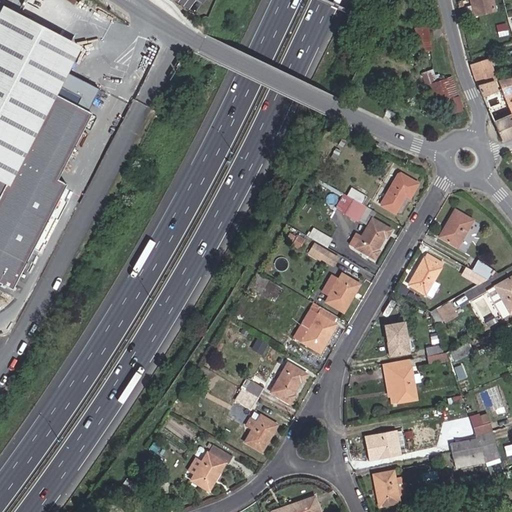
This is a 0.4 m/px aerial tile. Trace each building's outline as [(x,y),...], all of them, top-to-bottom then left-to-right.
[(470,0),(475,17),(496,12),(492,0),(470,0)] [(5,7),(1,15),(0,15),(0,182),(10,187),(23,162),(57,180),(91,114),(57,96),(71,69),(107,58),(101,41),(96,43),(82,47),(71,42),(5,7)] [(0,283),(14,290),(67,185),(57,180),(23,162),(10,187),(0,182),(0,15),(1,15),(0,14),(0,283)] [(418,53),(431,52),(427,26),(415,28),(418,53)] [(76,33),(71,42),(82,47),(96,43),(93,33),(86,30),(76,33)] [(493,64),(504,61),(502,55),(491,58),(493,64)] [(498,80),(495,80),(489,59),(471,65),(474,79),(477,85),(483,98),(502,91),(498,80)] [(449,116),(464,111),(452,77),(437,82),(433,70),(421,74),(432,106),(444,101),(449,116)] [(511,78),(498,80),(502,91),(511,115),(511,78)] [(502,142),(511,137),(511,115),(502,91),(483,98),(502,142)] [(406,195),(410,197),(418,184),(400,174),(382,205),(395,213),(406,195)] [(362,205),(367,197),(351,188),(347,196),(362,205)] [(363,222),(371,209),(362,205),(347,196),(345,195),(338,208),(363,222)] [(439,236),(457,247),(472,221),(455,210),(439,236)] [(379,251),(377,250),(385,236),(387,237),(391,230),(372,219),(362,235),(357,232),(350,245),(375,259),(379,251)] [(333,265),(337,259),(314,245),(310,251),(333,265)] [(437,285),(432,282),(443,263),(426,253),(409,284),(427,294),(429,289),(433,292),(437,285)] [(488,279),(498,273),(479,260),(473,271),(488,279)] [(479,284),(488,279),(473,271),(466,267),(462,274),(479,284)] [(281,292),(283,289),(257,273),(248,287),(270,299),(275,290),(281,292)] [(326,302),(344,312),(360,284),(342,274),(338,280),(331,276),(322,291),(329,295),(326,302)] [(510,313),(511,312),(511,276),(495,287),(510,313)] [(444,322),(454,316),(446,303),(436,309),(443,321),(444,322)] [(434,324),(443,321),(436,309),(430,312),(434,324)] [(302,342),(320,352),(336,324),(311,310),(302,324),(310,329),(302,342)] [(486,323),(488,326),(497,321),(495,318),(486,323)] [(416,336),(407,338),(404,322),(385,325),(390,356),(418,351),(416,336)] [(451,351),(455,360),(473,352),(469,343),(451,351)] [(426,356),(444,354),(442,344),(425,348),(426,356)] [(428,364),(446,361),(445,353),(444,354),(426,356),(428,364)] [(395,403),(417,399),(414,383),(421,382),(419,374),(416,366),(411,367),(410,360),(388,363),(395,403)] [(294,395),(292,394),(300,381),(302,382),(307,375),(288,363),(271,392),(290,403),(294,395)] [(392,403),(395,403),(388,363),(383,364),(388,397),(391,397),(392,403)] [(258,398),(264,388),(252,381),(245,391),(258,398)] [(238,403),(251,410),(258,398),(245,391),(238,403)] [(475,436),(491,431),(486,415),(477,417),(476,414),(470,416),(474,429),(474,432),(475,436)] [(245,442),(262,452),(277,425),(261,415),(257,422),(251,419),(247,426),(252,429),(245,442)] [(398,446),(405,445),(402,431),(396,432),(396,431),(364,437),(365,443),(367,443),(367,448),(366,449),(368,461),(400,455),(398,446)] [(485,462),(499,457),(491,431),(475,436),(480,447),(485,462)] [(452,452),(480,447),(475,436),(474,432),(474,433),(457,436),(459,443),(450,445),(452,452)] [(225,462),(228,463),(232,458),(209,444),(207,447),(210,449),(209,451),(208,451),(191,480),(209,490),(225,462)] [(455,468),(485,462),(480,447),(452,452),(455,468)] [(399,502),(398,495),(394,478),(393,471),(373,474),(377,492),(379,491),(381,497),(377,498),(379,506),(399,502)] [(398,495),(405,493),(402,476),(394,478),(398,495)] [(319,511),(314,496),(271,511),(319,511)]
